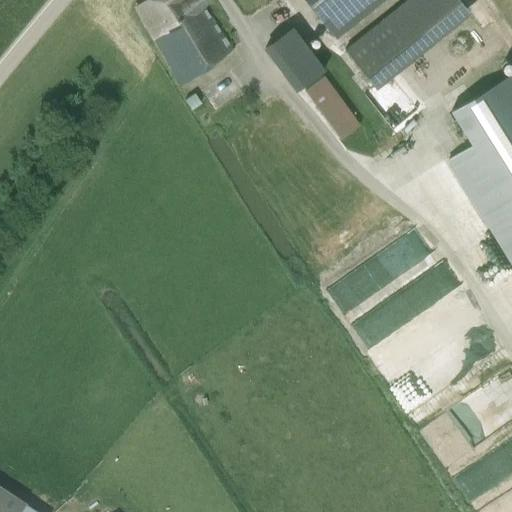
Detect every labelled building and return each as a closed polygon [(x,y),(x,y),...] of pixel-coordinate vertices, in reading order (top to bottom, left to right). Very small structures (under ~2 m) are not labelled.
[(156,41),(204,6),(209,3),(207,0),(145,0),(137,7),(156,41)] [(305,0),(335,38),(382,0),(305,0)] [(465,6),(460,0),(407,0),(345,50),(371,83),(465,6)] [(181,84),(233,49),(204,6),(156,41),(181,84)] [(297,89),(325,68),(293,26),(266,47),(297,89)] [(511,67),(448,107),(471,144),(448,158),(511,262),(511,67)] [(340,139),(359,125),(324,76),(305,90),(340,139)] [(189,109),(200,102),(193,92),(183,99),(189,109)] [(470,490),(511,467),(511,461),(504,446),(459,470),(470,490)] [(38,511),(0,486),(0,511),(38,511)]
